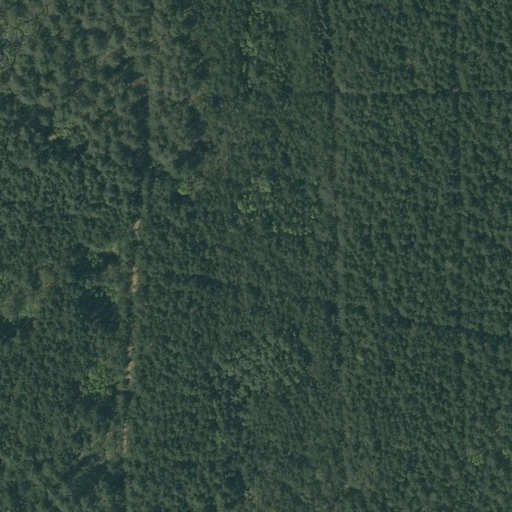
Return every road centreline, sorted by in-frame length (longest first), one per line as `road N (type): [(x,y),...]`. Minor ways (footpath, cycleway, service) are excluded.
road 1 (track): [(464,446),(458,82),(145,86)]
road 2 (track): [(126,511),(150,0)]
road 3 (track): [(345,478),(330,0)]
road 4 (track): [(462,314),(136,262)]
road 5 (track): [(248,511),(511,428)]
